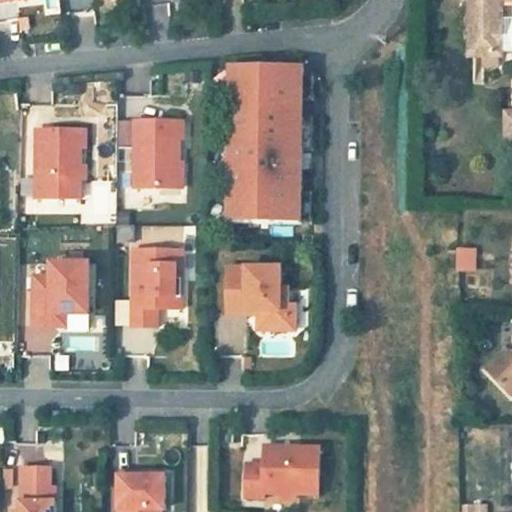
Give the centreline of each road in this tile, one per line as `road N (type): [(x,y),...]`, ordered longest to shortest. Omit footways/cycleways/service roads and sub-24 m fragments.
road 1 (residential): [(0,397),(278,408),(323,367),(334,297),(339,42)]
road 2 (residential): [(339,42),(0,70)]
